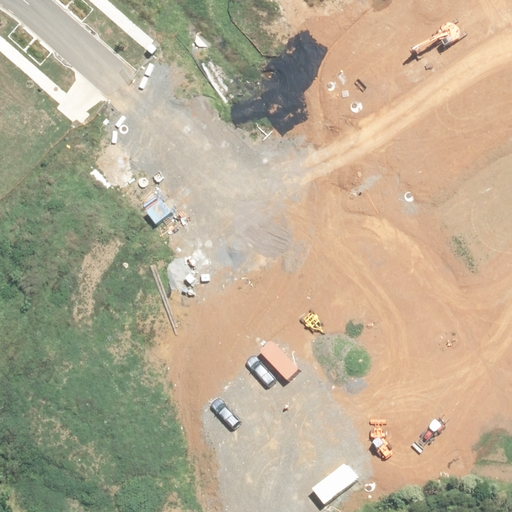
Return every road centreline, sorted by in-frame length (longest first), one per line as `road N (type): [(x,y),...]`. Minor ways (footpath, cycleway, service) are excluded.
road 1 (unknown): [(269,246),(470,428),(511,482)]
road 2 (unknown): [(269,246),(414,87),(460,64),(511,71)]
road 3 (unknown): [(75,70),(269,246)]
